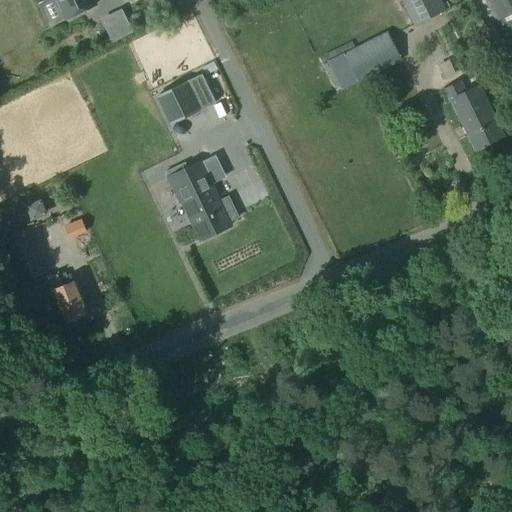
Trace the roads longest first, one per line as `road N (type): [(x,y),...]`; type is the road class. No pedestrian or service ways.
road 1 (unclassified): [(0,419),(511,202)]
road 2 (unknown): [(336,275),(203,0)]
road 3 (track): [(52,397),(0,281)]
